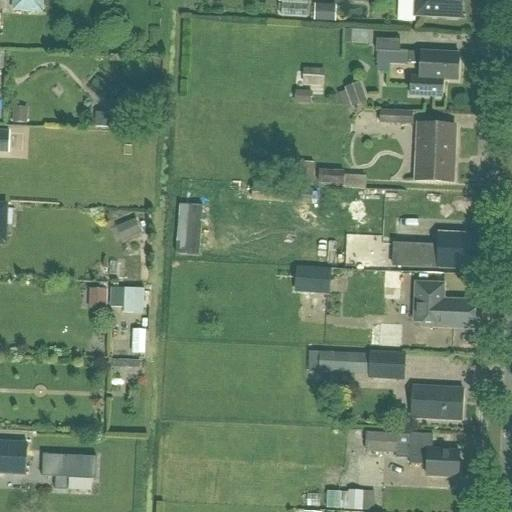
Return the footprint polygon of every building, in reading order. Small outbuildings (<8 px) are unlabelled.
[(42,14),(42,0),(12,0),(12,12),(42,14)] [(282,0),(282,15),(304,16),(305,4),(307,4),(306,0),(282,0)] [(414,24),(415,17),(415,0),(399,0),(398,23),(414,24)] [(461,19),(462,0),(415,0),(415,17),(461,19)] [(316,7),(315,22),(330,23),(331,8),(316,7)] [(346,31),(345,44),(369,46),(369,33),(346,31)] [(399,54),(400,41),(376,40),(375,53),(399,54)] [(458,82),(459,55),(408,53),(408,56),(408,64),(420,65),(420,79),(411,78),(410,97),(442,98),(443,81),(458,82)] [(378,54),(377,66),(407,68),(408,64),(408,56),(378,54)] [(302,70),(302,85),(318,86),(319,71),(302,70)] [(352,108),(366,103),(360,84),(344,89),(346,93),(339,95),(344,108),(351,105),(352,108)] [(296,94),(296,106),(311,106),(312,94),(296,94)] [(13,112),(13,123),(27,123),(27,112),(13,112)] [(413,127),(413,113),(381,112),(380,126),(413,127)] [(96,117),(96,129),(109,130),(110,118),(96,117)] [(453,184),(456,127),(418,126),(415,182),(453,184)] [(9,135),(0,134),(0,153),(8,154),(9,135)] [(313,186),(314,166),(302,165),(301,185),(313,186)] [(345,174),(320,173),(319,186),(345,187),(345,174)] [(313,207),(313,192),(254,187),(252,202),(313,207)] [(180,207),(176,256),(199,258),(203,209),(180,207)] [(135,223),(123,228),(128,240),(140,235),(135,223)] [(476,269),(478,239),(441,237),(440,249),(396,247),(395,267),(440,270),(440,267),(476,269)] [(345,265),(384,266),(385,254),(346,253),(345,265)] [(328,296),(330,271),(295,268),(293,294),(328,296)] [(400,299),(401,272),(384,271),(383,299),(400,299)] [(474,331),(475,303),(444,301),(445,286),(416,285),(414,324),(432,325),(432,329),(474,331)] [(111,290),(110,310),(125,310),(125,291),(111,290)] [(125,310),(124,315),(144,315),(145,292),(125,291),(125,310)] [(90,292),(90,305),(106,306),(106,292),(90,292)] [(404,355),(369,353),(369,356),(369,375),(368,380),(403,382),(404,355)] [(320,373),(369,375),(369,356),(321,355),(320,373)] [(461,422),(463,391),(414,388),(413,419),(461,422)] [(411,437),(367,435),(366,452),(397,454),(396,459),(410,459),(410,465),(428,466),(428,477),(459,479),(460,453),(433,452),(433,436),(411,435),(411,437)] [(0,443),(0,475),(26,477),(28,445),(0,443)] [(43,456),(42,478),(56,479),(55,492),(67,492),(68,480),(96,481),(97,459),(43,456)] [(327,493),(326,510),(346,511),(347,494),(327,493)]
